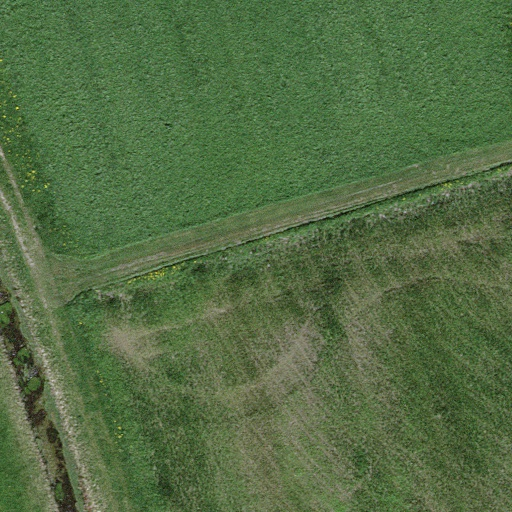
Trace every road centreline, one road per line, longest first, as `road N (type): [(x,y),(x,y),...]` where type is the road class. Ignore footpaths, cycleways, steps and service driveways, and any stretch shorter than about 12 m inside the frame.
road 1 (track): [(0,184),(37,264),(511,153)]
road 2 (track): [(115,511),(37,264)]
